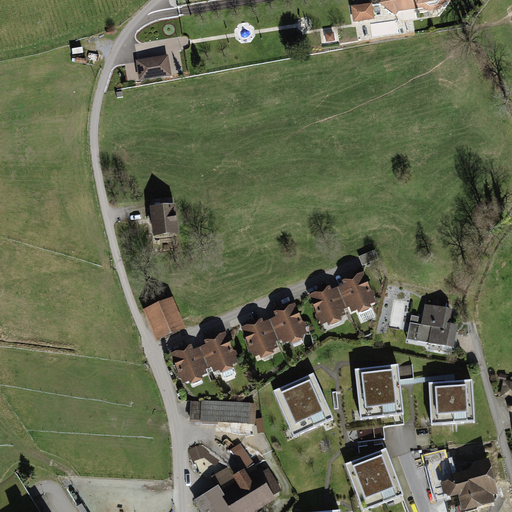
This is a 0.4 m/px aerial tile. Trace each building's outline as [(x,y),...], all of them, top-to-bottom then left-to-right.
[(381,0),(378,5),(352,8),(354,21),(395,17),(398,11),(421,9),(425,12),(442,10),(450,0),(381,0)] [(167,58),(140,62),(142,77),(169,73),(167,58)] [(169,210),(151,211),(153,236),(171,235),(169,210)] [(359,258),(363,267),(379,259),(375,250),(359,258)] [(362,276),(337,286),(349,314),(374,304),(362,276)] [(334,288),(308,299),(320,328),(346,317),(334,288)] [(170,300),(141,311),(153,341),(182,330),(170,300)] [(294,307),(270,317),(282,347),(306,337),(294,307)] [(449,313),(423,308),(421,320),(412,319),(408,340),(452,349),(456,330),(446,328),(449,313)] [(266,320),(242,330),(253,358),(278,348),(266,320)] [(223,335),(198,345),(211,373),(235,363),(223,335)] [(195,345),(168,356),(180,385),(207,374),(195,345)] [(355,371),(360,421),(404,416),(399,366),(355,371)] [(273,393),(293,439),(334,422),(313,375),(273,393)] [(511,385),(504,380),(499,398),(510,403),(508,408),(510,414),(511,414),(511,385)] [(473,382),(429,385),(431,427),(475,424),(473,382)] [(254,405),(191,402),(190,421),(253,424),(254,405)] [(365,511),(404,498),(386,451),(345,466),(362,511),(365,511)] [(215,487),(189,503),(195,511),(256,511),(271,502),(269,499),(279,492),(266,472),(258,477),(242,452),(232,459),(240,471),(231,477),(225,469),(210,479),(215,487)] [(448,460),(429,465),(438,502),(451,499),(454,511),(466,511),(496,505),(486,460),(471,464),(467,472),(451,475),(448,460)]
